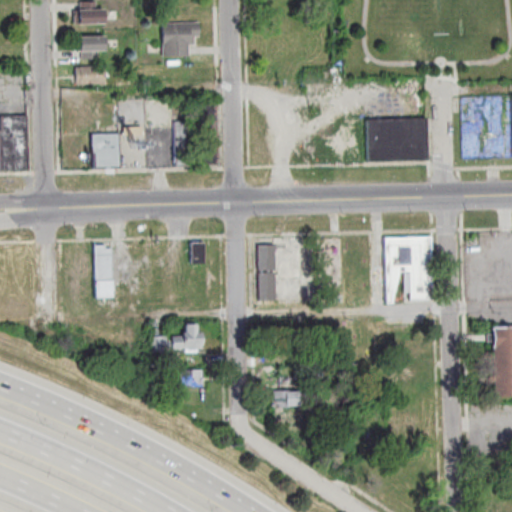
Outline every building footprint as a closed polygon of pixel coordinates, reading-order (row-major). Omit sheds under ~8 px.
[(74,23),(74,11),(79,11),(79,3),(94,2),(94,10),(103,10),(103,22),(74,23)] [(162,55),(161,23),(198,22),(199,36),(193,36),(193,44),(187,44),(187,55),(162,55)] [(74,37),(103,36),(103,49),(96,49),(96,58),(81,58),(81,50),(74,50),(74,37)] [(104,66),(104,83),(75,83),(75,67),(104,66)] [(202,166),(200,102),(214,102),(216,165),(202,166)] [(0,115),(25,115),(27,170),(0,170),(0,115)] [(339,116),(314,116),(314,161),(339,161),(339,116)] [(367,161),(366,120),(423,119),(424,160),(367,161)] [(174,167),(173,121),(186,120),(187,166),(174,167)] [(123,135),(123,127),(141,126),(141,134),(123,135)] [(90,134),(118,133),(119,168),(91,168),(90,134)] [(385,240),(429,239),(430,303),(386,304),(385,240)] [(203,242),(203,264),(190,264),(190,242),(203,242)] [(111,297),(94,298),(93,245),(104,245),(104,248),(110,248),(111,297)] [(273,245),(274,270),(257,270),(256,245),(273,245)] [(273,272),(274,300),(258,301),(257,273),(273,272)] [(167,348),(167,353),(151,354),(150,337),(166,336),(166,340),(170,340),(170,336),(181,336),(181,332),(184,332),(183,324),(195,324),(195,332),(200,332),(200,335),(200,349),(170,349),(170,348),(167,348)] [(511,397),(511,328),(491,329),(494,398),(511,397)] [(298,342),(275,342),(275,360),(298,360),(298,342)] [(277,366),(279,384),(300,382),(298,364),(277,366)] [(413,366),(394,366),(394,382),(413,382),(413,366)] [(180,387),(179,370),(200,370),(200,386),(180,387)] [(272,407),(272,391),(298,391),(298,407),(272,407)] [(487,511),(511,511),(511,501),(488,501),(487,511)]
